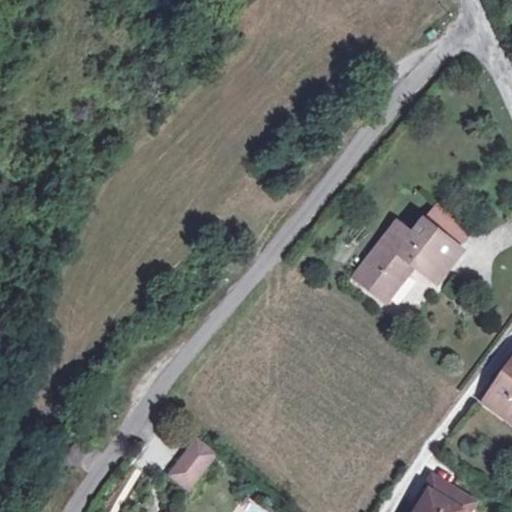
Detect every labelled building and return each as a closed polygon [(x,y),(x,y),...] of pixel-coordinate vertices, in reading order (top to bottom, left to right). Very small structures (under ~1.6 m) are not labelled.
[(436,209),(426,222),(459,248),(469,234),(436,209)] [(459,248),(426,222),(414,236),(399,223),(355,278),(384,301),(412,265),(432,281),(459,248)] [(511,363),(484,402),(511,422),(511,363)] [(214,455),(199,442),(171,477),(187,490),(214,455)] [(75,462),(86,470),(97,452),(87,445),(75,462)] [(431,477),(417,501),(423,505),(418,511),(462,511),(453,507),(461,495),(431,477)] [(462,511),(471,511),(477,503),(462,493),(461,495),(453,507),(462,511)] [(410,511),(418,511),(423,505),(417,501),(410,511)]
